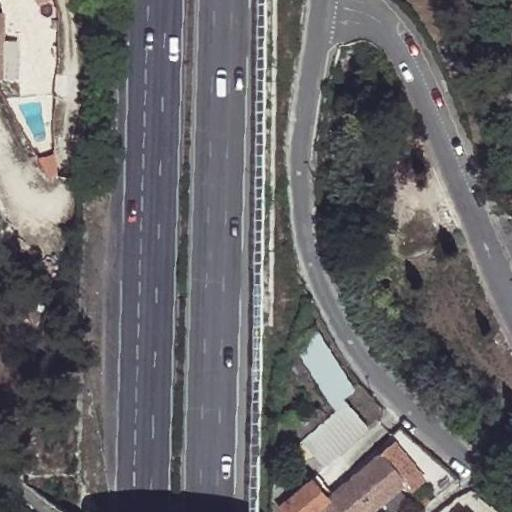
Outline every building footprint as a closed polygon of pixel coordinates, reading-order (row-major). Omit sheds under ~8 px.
[(0,0),(0,75),(2,80),(9,76),(7,12),(0,0)] [(299,322),(296,362),(340,415),(350,407),(362,397),(331,359),(299,322)] [(350,407),(340,415),(306,443),(310,448),(326,468),(370,431),(350,407)] [(310,448),(306,443),(301,438),(284,454),(287,465),(310,448)] [(392,444),(352,479),(378,507),(407,483),(411,487),(413,489),(423,479),(392,444)] [(292,497),(313,479),(303,467),(283,485),(292,497)] [(292,497),(281,507),(285,511),(316,511),(322,507),(330,501),(329,498),(325,493),(313,479),(292,497)] [(333,494),(329,498),(330,501),(322,507),(325,511),(371,511),(378,507),(352,479),(333,494)] [(407,483),(378,507),(382,511),(411,487),(407,483)] [(329,488),(325,493),(329,498),(333,494),(329,488)] [(422,511),(435,502),(425,492),(414,502),(422,511)]
